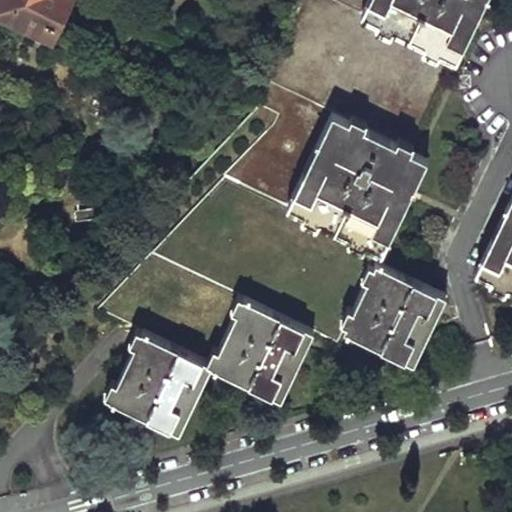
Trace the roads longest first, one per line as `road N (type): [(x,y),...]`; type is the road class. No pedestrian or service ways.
road 1 (tertiary): [(511,384),(72,511)]
road 2 (unknown): [(350,0),(301,118)]
